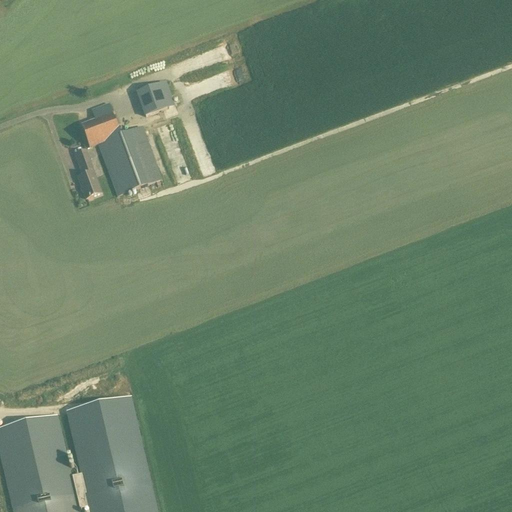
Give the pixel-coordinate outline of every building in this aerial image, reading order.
[(169,110),(161,86),(138,94),(146,118),(169,110)] [(121,136),(109,105),(92,111),(96,121),(81,126),(90,149),(99,146),(118,198),(149,186),(162,182),(143,128),(132,132),(121,136)] [(76,156),(83,177),(78,179),(86,201),(101,195),(86,152),(76,156)] [(72,478),(79,511),(89,509),(89,511),(157,511),(131,399),(67,414),(81,476),(72,478)] [(57,417),(0,430),(0,458),(12,511),(79,511),(72,478),(57,417)]
